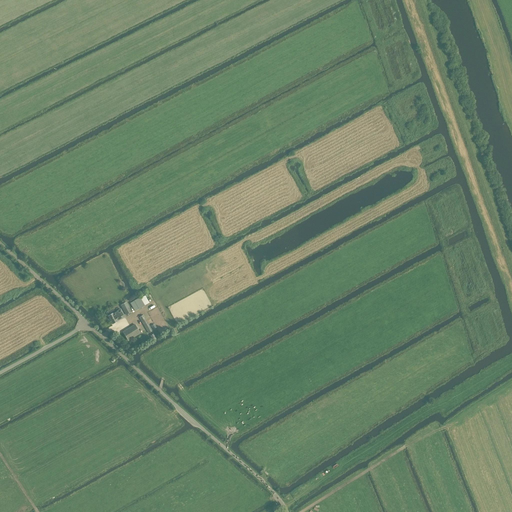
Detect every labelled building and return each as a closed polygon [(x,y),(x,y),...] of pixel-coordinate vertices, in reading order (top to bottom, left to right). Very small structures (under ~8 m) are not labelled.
[(145,296),(140,298),(144,306),(149,303),(145,296)] [(140,298),(130,303),(135,311),(144,306),(140,298)] [(126,315),(132,312),(126,302),(120,306),(126,315)] [(115,313),(113,309),(106,312),(113,325),(117,322),(125,318),(121,310),(115,313)] [(148,333),(152,331),(143,315),(139,318),(148,333)] [(128,341),(140,333),(135,325),(123,332),(128,341)]
